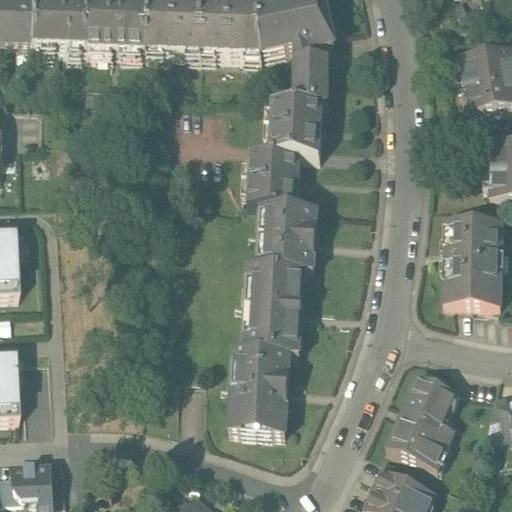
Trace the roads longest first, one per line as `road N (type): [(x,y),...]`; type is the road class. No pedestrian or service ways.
road 1 (residential): [(387,340),(403,256),(411,82),(396,0)]
road 2 (residential): [(316,506),(129,452),(0,454)]
road 3 (residential): [(316,506),(387,340)]
road 4 (residential): [(387,340),(511,361)]
